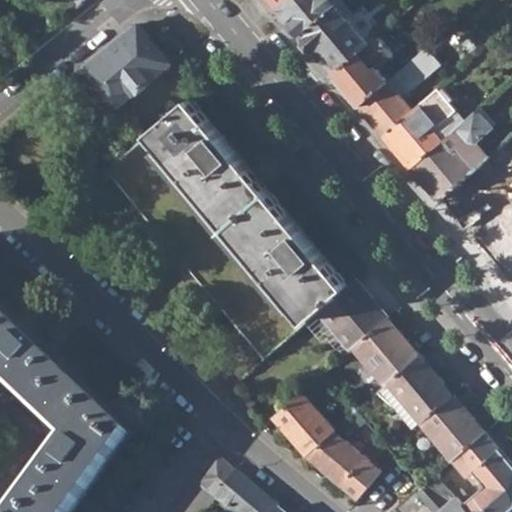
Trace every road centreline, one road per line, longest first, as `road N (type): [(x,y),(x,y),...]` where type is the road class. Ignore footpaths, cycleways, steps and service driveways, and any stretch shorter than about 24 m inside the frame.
road 1 (primary): [(208,0),(511,361)]
road 2 (residential): [(325,511),(0,213)]
road 3 (residential): [(126,0),(0,103)]
